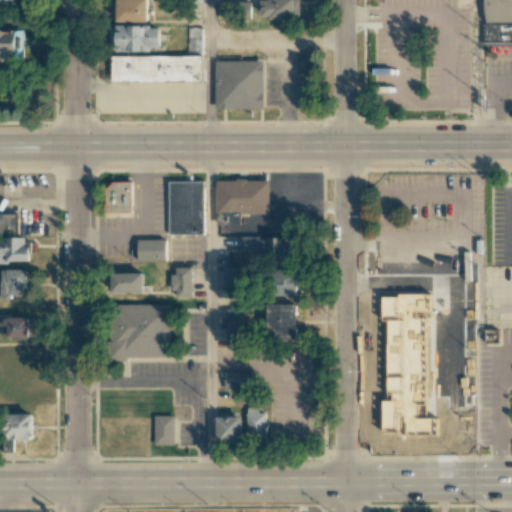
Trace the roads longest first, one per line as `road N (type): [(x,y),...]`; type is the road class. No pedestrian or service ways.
road 1 (primary): [(511,143),(0,146)]
road 2 (residential): [(76,0),(77,511)]
road 3 (residential): [(345,0),(346,483)]
road 4 (primary): [(0,482),(346,483)]
road 5 (primary): [(346,483),(511,480)]
